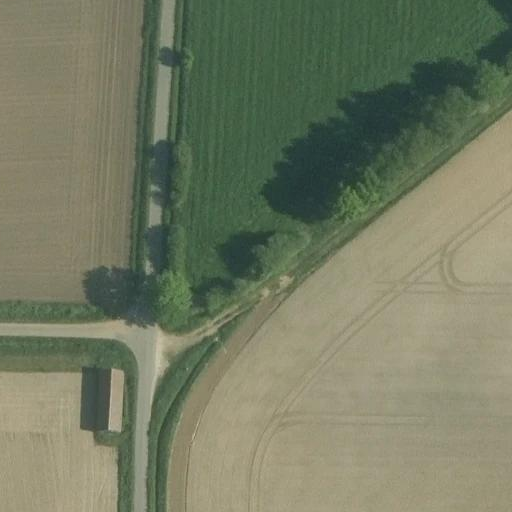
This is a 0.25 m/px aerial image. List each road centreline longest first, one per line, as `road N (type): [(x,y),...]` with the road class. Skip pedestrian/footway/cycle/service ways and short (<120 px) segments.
road 1 (track): [(511,93),(203,331),(146,332)]
road 2 (unclassified): [(146,332),(170,0)]
road 3 (unclassified): [(143,511),(146,332)]
road 4 (unclassified): [(146,332),(0,329)]
